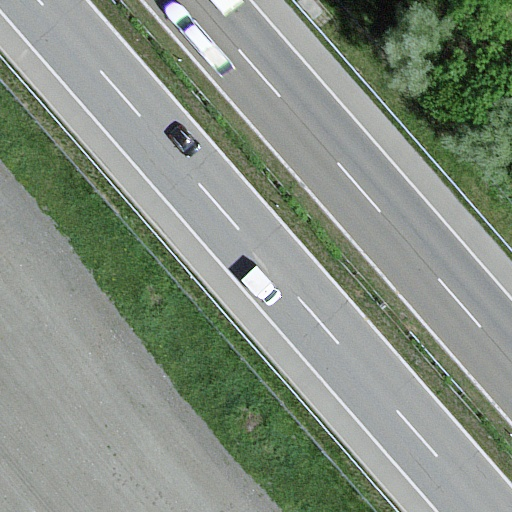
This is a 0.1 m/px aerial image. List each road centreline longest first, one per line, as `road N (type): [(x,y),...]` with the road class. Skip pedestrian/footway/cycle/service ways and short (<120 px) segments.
road 1 (motorway): [(43,0),(485,511)]
road 2 (motorway): [(511,363),(195,0)]
